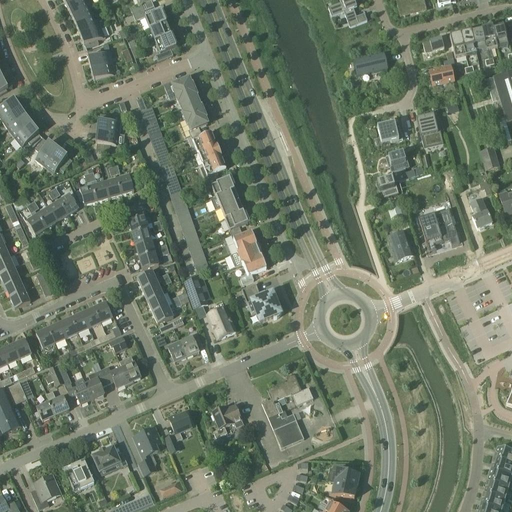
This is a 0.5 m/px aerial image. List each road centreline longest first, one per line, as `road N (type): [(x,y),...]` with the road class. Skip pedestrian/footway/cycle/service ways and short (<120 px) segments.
road 1 (tertiary): [(348,294),(329,275),(295,202),(214,0)]
road 2 (tertiary): [(203,0),(312,266)]
road 3 (residential): [(209,55),(295,264),(312,266)]
road 4 (residential): [(0,470),(169,395)]
road 5 (tertiary): [(355,345),(386,430),(379,511)]
road 6 (residential): [(169,395),(117,285),(72,302)]
road 7 (residential): [(0,16),(11,54),(57,129),(74,136),(80,117)]
road 8 (residential): [(72,302),(49,254),(52,243),(143,202)]
road 9 (unclassified): [(511,253),(371,312)]
road 10 (residential): [(169,395),(302,338)]
road 11 (residential): [(81,105),(209,55)]
